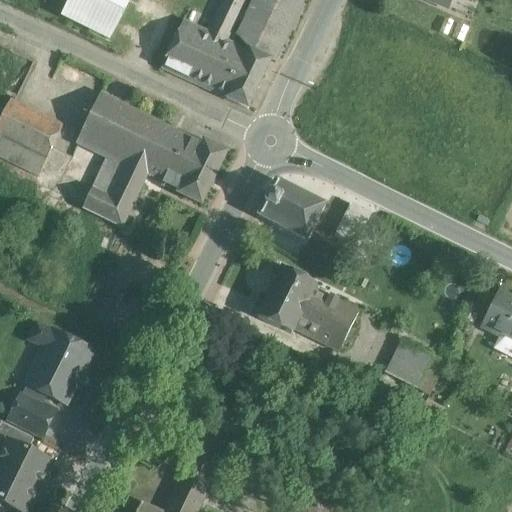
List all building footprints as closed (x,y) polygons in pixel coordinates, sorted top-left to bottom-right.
[(69,0),(64,12),(111,36),(129,0),(69,0)] [(222,0),(207,32),(184,21),(162,68),(227,98),(249,51),(227,41),(246,0),(222,0)] [(306,0),(253,0),(237,35),(250,49),(272,59),(270,62),(276,64),(306,0)] [(426,0),(447,8),(450,0),(426,0)] [(249,51),(227,98),(248,109),(270,62),(272,59),(250,49),(249,51)] [(172,130),(100,95),(75,145),(106,160),(82,210),(122,230),(147,176),(149,177),(172,130)] [(62,128),(13,103),(0,128),(0,158),(38,177),(62,128)] [(202,145),(172,130),(149,177),(179,191),(177,194),(201,206),(226,154),(203,142),(202,145)] [(319,204),(279,184),(280,183),(277,182),(277,183),(276,182),(275,183),(274,186),(270,193),(269,193),(263,205),(264,205),(261,213),(260,213),(259,215),(260,215),(259,216),(260,217),(262,219),(263,218),(302,238),(302,239),(306,241),(306,239),(307,239),(308,237),(321,210),(323,207),(322,207),(323,206),(322,206),(322,205),(319,204)] [(350,204),(334,237),(355,247),(371,215),(350,204)] [(315,286),(281,269),(257,318),(291,335),(293,331),(338,353),(359,313),(337,302),(338,301),(330,297),(329,298),(313,290),(315,286)] [(511,298),(499,292),(480,329),(499,339),(493,350),(511,359),(511,298)] [(91,353),(53,334),(27,386),(65,405),(91,353)] [(433,357),(401,341),(384,374),(416,390),(433,357)] [(53,413),(21,397),(10,420),(42,436),(53,413)] [(33,440),(1,424),(0,425),(0,439),(7,443),(8,442),(27,452),(33,440)] [(27,452),(8,442),(7,443),(0,457),(0,470),(41,491),(44,485),(42,484),(52,464),(27,452)] [(191,459),(165,511),(195,511),(216,471),(191,459)] [(41,491),(0,470),(0,503),(1,504),(17,511),(28,511),(36,496),(38,497),(41,491)] [(346,511),(303,492),(294,511),(346,511)]
